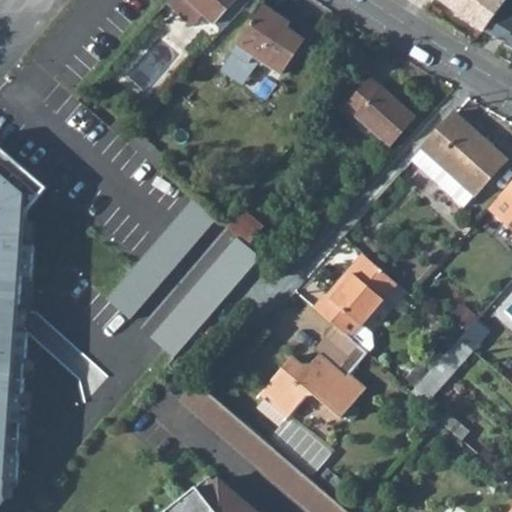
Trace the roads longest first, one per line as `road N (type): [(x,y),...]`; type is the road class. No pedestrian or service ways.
road 1 (unknown): [(0,51),(267,297)]
road 2 (tertiary): [(367,0),(511,90)]
